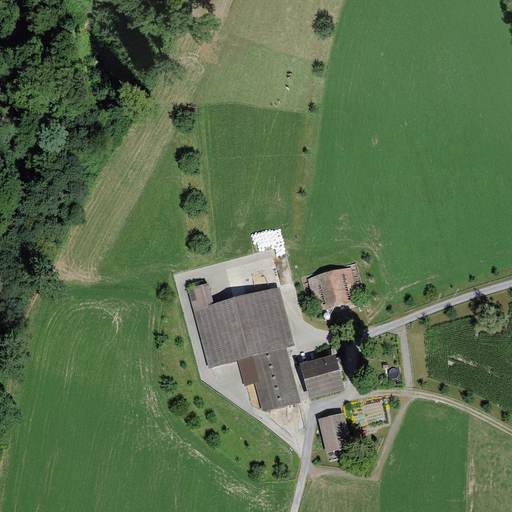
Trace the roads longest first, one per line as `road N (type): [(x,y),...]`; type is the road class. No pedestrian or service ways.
road 1 (track): [(350,396),(358,338),(511,283)]
road 2 (track): [(511,432),(418,394),(350,396)]
road 3 (track): [(350,396),(312,416),(294,511)]
